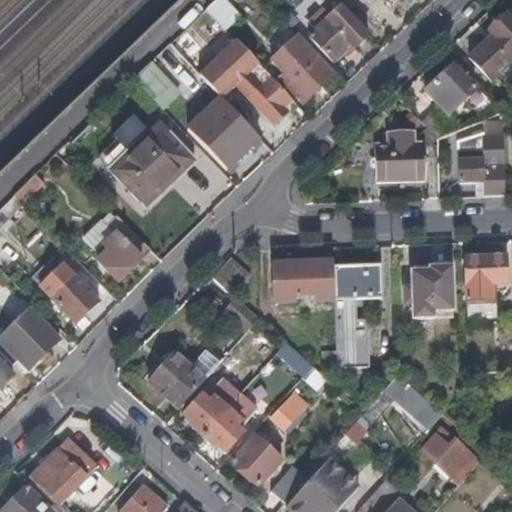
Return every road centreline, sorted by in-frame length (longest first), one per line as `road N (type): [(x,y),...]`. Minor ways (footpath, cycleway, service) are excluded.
road 1 (residential): [(222,233),(463,0)]
road 2 (residential): [(222,233),(511,222)]
road 3 (residential): [(73,379),(222,233)]
road 4 (residential): [(224,511),(73,379)]
